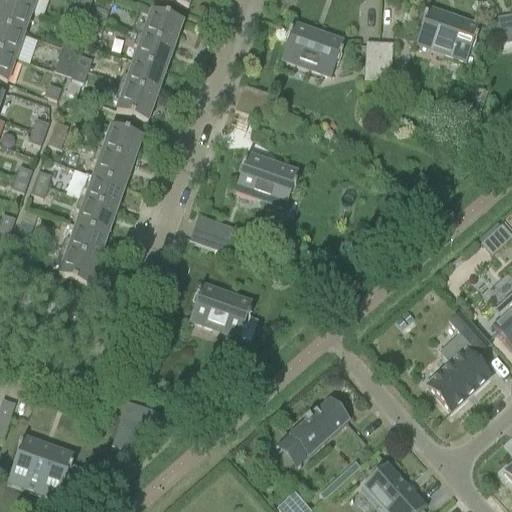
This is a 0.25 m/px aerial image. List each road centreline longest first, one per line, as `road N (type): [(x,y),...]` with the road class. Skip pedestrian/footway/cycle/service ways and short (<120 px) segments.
road 1 (residential): [(0,364),(78,392),(99,387),(245,0)]
road 2 (residential): [(448,477),(325,338)]
